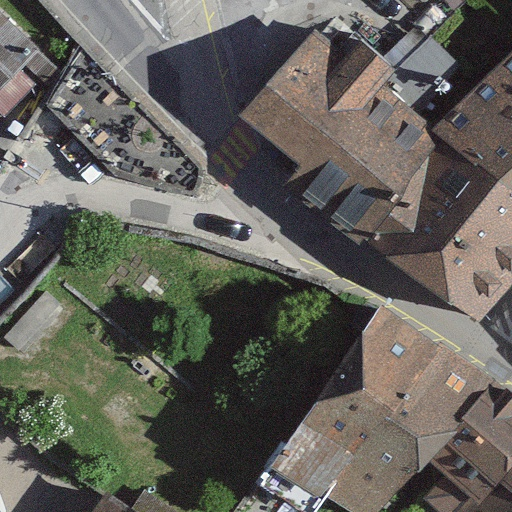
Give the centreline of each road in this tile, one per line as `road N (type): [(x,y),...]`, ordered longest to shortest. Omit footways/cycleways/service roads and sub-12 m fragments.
road 1 (residential): [(0,232),(26,209),(59,199),(185,206),(255,228),(288,229)]
road 2 (residential): [(288,229),(511,366)]
road 3 (residential): [(204,111),(101,0)]
road 4 (residential): [(204,111),(288,229)]
